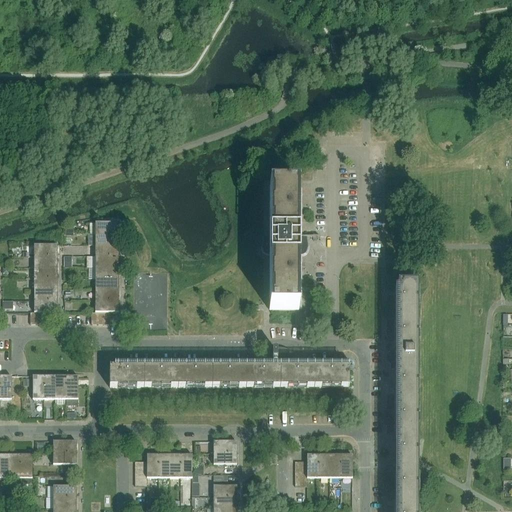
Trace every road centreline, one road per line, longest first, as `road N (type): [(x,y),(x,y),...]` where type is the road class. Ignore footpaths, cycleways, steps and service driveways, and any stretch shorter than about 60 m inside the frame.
road 1 (residential): [(331,254),(363,254),(363,150),(331,150),(331,233)]
road 2 (residential): [(332,345),(99,345)]
road 3 (residential): [(122,431),(282,431)]
